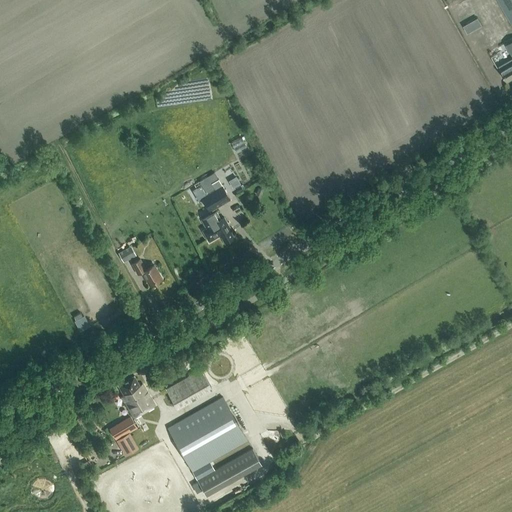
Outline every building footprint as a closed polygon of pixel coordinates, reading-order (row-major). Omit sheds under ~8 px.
[(511,0),(497,0),(511,25),(511,46),(511,47),(511,48),(511,58),(509,60),(511,64),(501,70),(507,81),(511,78),(511,0)] [(230,199),(222,185),(218,178),(197,190),(210,211),(230,199)] [(224,217),(221,219),(216,211),(201,219),(206,228),(202,230),(209,242),(208,239),(215,235),(219,236),(220,238),(221,237),(225,243),(234,237),(230,232),(232,231),(224,217)] [(136,255),(131,246),(118,253),(123,262),(136,255)] [(150,285),(162,278),(154,264),(146,269),(140,259),(131,263),(138,274),(142,271),(150,285)] [(82,315),(74,319),(79,330),(88,325),(82,315)] [(166,388),(176,406),(211,386),(201,368),(166,388)] [(134,417),(155,405),(142,383),(139,385),(134,375),(118,384),(124,394),(121,396),(132,415),(110,428),(116,439),(139,426),(134,417)] [(247,440),(223,396),(168,427),(192,471),(204,491),(259,460),(252,448),(215,470),(210,461),(247,440)] [(130,433),(117,440),(121,447),(134,440),(130,433)]
